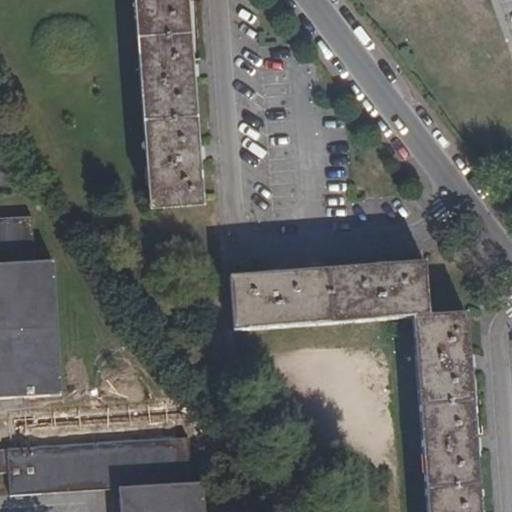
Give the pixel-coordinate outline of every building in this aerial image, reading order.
[(132,0),(147,205),(202,201),(187,0),(132,0)] [(0,400),(62,397),(54,262),(36,263),(32,217),(0,219),(0,400)] [(410,319),(428,317),(424,264),(228,278),(231,331),(410,319)] [(428,317),(410,319),(424,511),(479,511),(465,314),(428,317)] [(190,484),(188,439),(0,449),(0,472),(8,472),(9,495),(118,489),(119,511),(203,511),(202,484),(190,484)]
